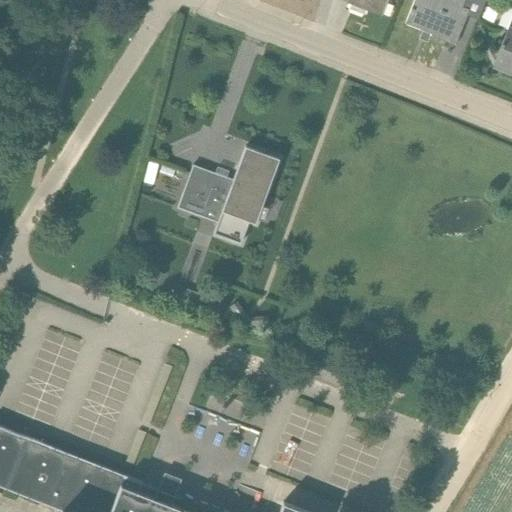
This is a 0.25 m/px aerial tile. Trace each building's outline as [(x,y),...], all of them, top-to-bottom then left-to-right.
[(388,0),(347,0),(346,4),(351,6),(350,10),(363,15),(365,11),(382,18),(388,0)] [(478,20),(486,0),(414,0),(405,24),(431,34),(431,36),(455,46),(467,16),(478,20)] [(511,22),(496,63),(511,69),(511,22)] [(279,159),(245,147),(233,180),(193,166),(177,209),(202,218),(206,206),(221,212),(213,235),(240,245),(249,222),(255,224),(279,159)] [(226,391),(218,411),(256,425),(264,406),(226,391)] [(62,511),(306,511),(283,503),(279,511),(192,511),(153,496),(156,487),(0,426),(0,486),(63,511),(62,511)] [(162,487),(179,490),(182,472),(165,470),(162,487)]
